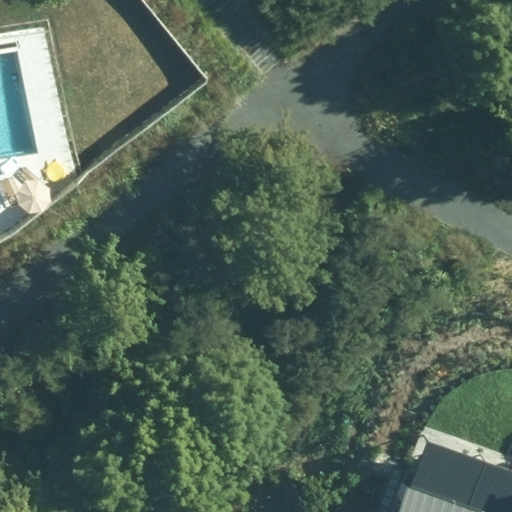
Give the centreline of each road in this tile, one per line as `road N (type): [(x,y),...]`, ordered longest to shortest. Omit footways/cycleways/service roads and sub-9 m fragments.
road 1 (unknown): [(511,247),(286,115),(207,158),(0,312)]
road 2 (unknown): [(286,115),(408,0)]
